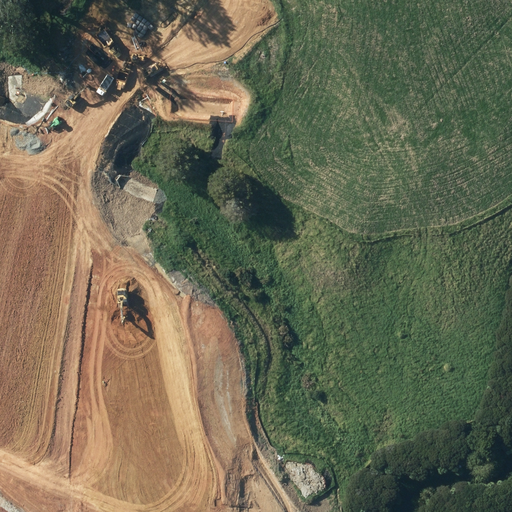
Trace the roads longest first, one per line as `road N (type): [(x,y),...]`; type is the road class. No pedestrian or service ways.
road 1 (secondary): [(233,0),(114,83),(56,196),(24,294),(14,385),(28,511)]
road 2 (unknown): [(184,228),(150,354),(153,451),(167,511)]
road 3 (secondary): [(0,227),(29,147),(87,58),(163,0)]
road 4 (unknown): [(110,511),(291,458)]
